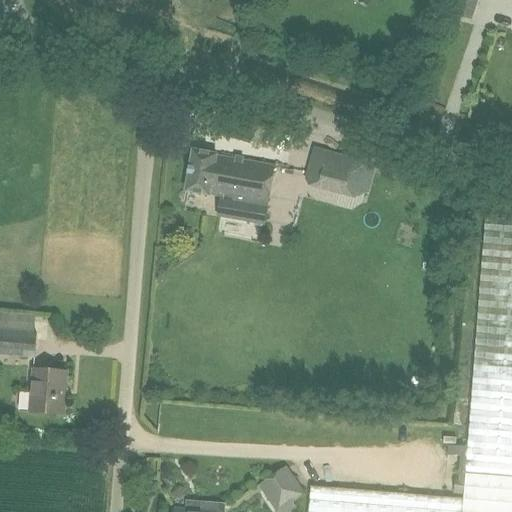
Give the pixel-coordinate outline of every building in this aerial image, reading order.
[(472,21),(478,0),(457,0),(453,14),(472,21)] [(368,163),(314,148),(304,181),(359,197),(368,163)] [(186,191),(209,195),(221,198),(217,217),(264,226),(275,166),(213,155),(212,156),(193,152),(186,191)] [(386,198),(405,203),(408,193),(389,188),(386,198)] [(511,511),(511,221),(485,219),(464,500),(310,487),(308,511),(511,511)] [(0,356),(34,359),(36,334),(0,331),(0,356)] [(63,415),(66,373),(33,371),(30,413),(63,415)] [(295,511),(297,511),(290,502),(302,494),(288,474),(269,487),(283,507),(278,510),(278,511),(295,511)]
